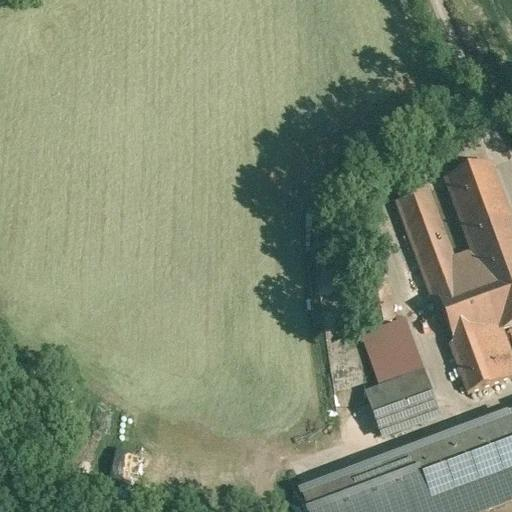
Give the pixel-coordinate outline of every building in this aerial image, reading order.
[(475,256),(456,263),(430,193),(396,206),(436,314),(443,312),(455,346),(450,348),(468,397),(511,380),(511,356),(503,332),(511,328),(511,221),(492,168),(448,184),(475,256)] [(386,283),(367,286),(376,329),(395,326),(386,283)] [(408,335),(379,345),(391,376),(419,366),(408,335)] [(425,376),(367,397),(379,430),(437,409),(425,376)] [(511,393),(307,470),(322,511),(339,511),(399,490),(407,511),(427,511),(511,480),(511,393)] [(192,491),(196,464),(122,453),(118,481),(192,491)]
